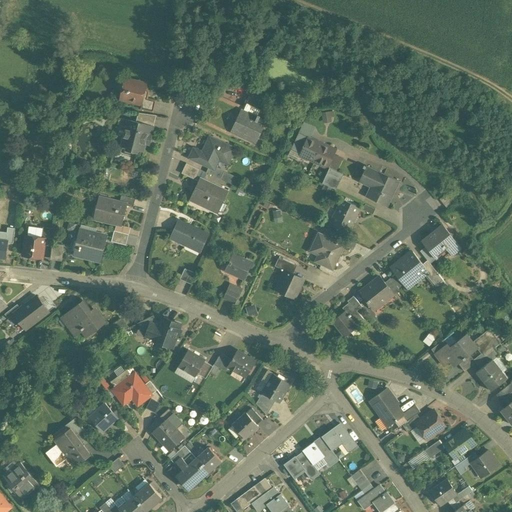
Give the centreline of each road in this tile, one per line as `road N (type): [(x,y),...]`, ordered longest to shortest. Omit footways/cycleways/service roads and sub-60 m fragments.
road 1 (residential): [(336,365),(201,307),(0,269)]
road 2 (track): [(283,0),(430,58),(511,101)]
road 3 (residential): [(511,446),(454,398),(400,375),(336,365)]
road 4 (residential): [(333,390),(191,511)]
road 5 (residential): [(333,390),(424,511)]
